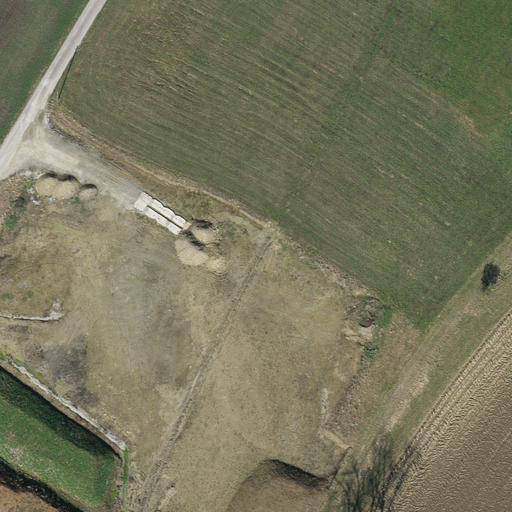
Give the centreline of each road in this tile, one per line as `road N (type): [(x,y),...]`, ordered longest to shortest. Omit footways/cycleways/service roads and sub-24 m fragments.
road 1 (track): [(511,242),(460,300),(355,449),(329,511)]
road 2 (unclassified): [(0,168),(96,0)]
